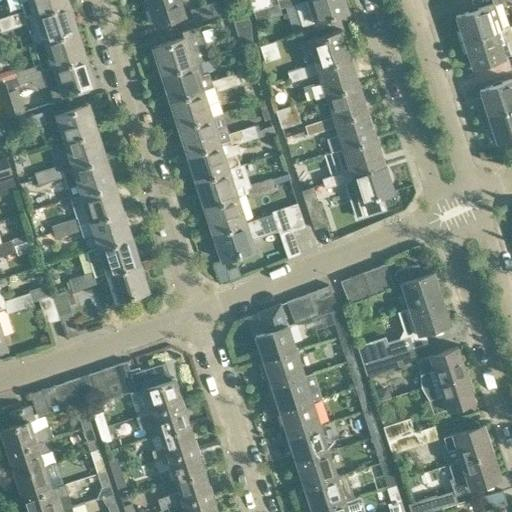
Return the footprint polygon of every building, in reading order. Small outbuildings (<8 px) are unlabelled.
[(13,27),(27,23),(25,17),(36,13),(67,3),(66,0),(18,0),(22,11),(9,15),(13,27)] [(179,0),(145,0),(153,24),(184,14),(179,0)] [(249,0),(253,11),(270,6),(268,0),(249,0)] [(292,4),(291,0),(276,0),(279,8),(292,4)] [(303,0),(295,3),(301,25),(310,22),(312,30),(329,24),(327,16),(346,10),(343,0),(303,0)] [(219,14),(215,2),(190,10),(194,22),(219,14)] [(27,23),(33,44),(45,40),(76,30),(67,3),(36,13),(25,17),(27,23)] [(494,3),(455,16),(463,41),(508,27),(508,26),(502,28),(494,3)] [(254,13),(258,27),(263,25),(266,22),(269,17),(269,11),(269,6),(255,10),(254,13)] [(249,22),(246,10),(230,15),(240,46),(252,44),(249,22)] [(0,28),(1,31),(13,27),(9,15),(0,17),(0,28)] [(153,46),(162,73),(199,62),(199,61),(208,58),(198,27),(181,32),(183,37),(153,46)] [(508,27),(463,41),(472,67),(511,53),(511,36),(511,37),(510,33),(508,27)] [(84,56),(76,30),(45,40),(33,44),(40,64),(27,68),(31,80),(44,76),(42,70),(84,56)] [(341,30),(297,44),(302,60),(312,57),(314,63),(300,67),(304,77),(317,73),(316,68),(350,57),(345,43),(344,43),(340,31),(342,31),(341,30)] [(93,84),(84,56),(42,70),(44,76),(31,80),(30,80),(32,83),(39,87),(58,81),(62,93),(93,84)] [(316,68),(317,73),(320,80),(312,82),(317,97),(325,95),(324,94),(357,83),(353,69),(354,69),(350,57),(316,68)] [(199,62),(162,73),(170,99),(201,90),(212,86),(211,80),(208,72),(203,74),(199,62)] [(304,77),(300,67),(286,72),(290,82),(304,77)] [(18,84),(30,80),(31,80),(27,68),(14,72),(16,77),(18,84)] [(236,72),(223,76),(227,87),(240,83),(236,72)] [(223,76),(211,80),(212,86),(213,86),(215,91),(227,87),(223,76)] [(18,84),(16,77),(0,82),(0,93),(14,89),(12,86),(18,84)] [(511,78),(479,90),(487,115),(511,106),(511,78)] [(332,116),(318,121),(321,131),(335,126),(333,121),(367,110),(363,97),(362,97),(357,83),(324,94),(325,95),(332,116)] [(14,89),(0,93),(0,97),(6,118),(27,111),(19,88),(14,89)] [(201,90),(170,99),(179,126),(210,116),(201,90)] [(55,113),(64,140),(95,130),(87,103),(55,113)] [(299,121),(294,104),(275,110),(280,127),(299,121)] [(511,106),(487,115),(496,141),(511,135),(511,106)] [(371,123),(367,110),(333,121),(335,126),(337,134),(326,138),(331,152),(342,148),(375,137),(370,124),(371,123)] [(46,124),(43,111),(29,115),(33,128),(46,124)] [(210,116),(179,126),(188,153),(218,143),(230,139),(228,133),(226,127),(214,131),(210,116)] [(321,131),(318,121),(304,126),(307,135),(321,131)] [(257,123),(241,129),(245,141),(257,137),(255,131),(272,126),(271,125),(259,129),(257,123)] [(228,133),(230,139),(231,145),(245,141),(241,129),(228,133)] [(59,164),(46,168),(50,181),(63,176),(61,171),(104,157),(95,130),(64,140),(73,167),(61,170),(59,164)] [(349,169),(335,174),(338,184),(352,179),(350,174),(384,163),(380,150),(379,151),(375,137),(342,148),(349,169)] [(218,143),(188,153),(196,180),(234,168),(233,166),(239,165),(235,154),(223,158),(218,143)] [(0,158),(0,177),(12,174),(7,157),(0,158)] [(104,157),(61,171),(63,176),(70,197),(113,183),(104,157)] [(352,179),(345,182),(357,218),(384,209),(383,206),(380,195),(393,191),(393,190),(392,190),(388,177),(389,177),(384,163),(350,174),(352,179)] [(50,181),(46,168),(33,172),(37,185),(50,181)] [(234,168),(196,180),(205,206),(236,196),(247,193),(245,186),(243,177),(237,179),(234,168)] [(271,178),(258,182),(262,194),(275,190),(274,189),(273,184),(281,181),(289,179),(287,173),(271,178)] [(338,184),(335,174),(321,178),(324,189),(338,184)] [(0,194),(15,190),(11,177),(0,180),(0,194)] [(258,182),(245,186),(247,193),(248,198),(262,194),(258,182)] [(76,218),(63,222),(67,233),(80,229),(79,224),(121,210),(113,183),(70,197),(76,218)] [(301,190),(307,210),(314,229),(326,225),(312,186),(301,190)] [(236,196),(205,206),(213,232),(244,223),(236,196)] [(297,202),(284,206),(292,231),(305,227),(297,202)] [(253,249),(250,239),(278,230),(280,235),(292,231),(284,206),(271,211),(272,214),(244,223),(213,232),(222,259),(253,249)] [(80,229),(82,237),(94,233),(99,246),(99,247),(130,237),(121,210),(79,224),(80,229)] [(67,233),(63,222),(51,226),(54,237),(67,233)] [(92,271),(81,275),(85,287),(98,283),(96,276),(107,272),(108,274),(139,263),(130,237),(99,247),(99,246),(85,251),(92,271)] [(12,240),(0,244),(0,246),(3,257),(16,253),(15,251),(14,246),(12,240)] [(139,263),(108,274),(116,300),(147,290),(139,263)] [(385,263),(372,268),(381,291),(394,286),(385,263)] [(394,276),(396,284),(400,282),(409,308),(441,297),(433,271),(422,275),(418,263),(397,270),(394,276)] [(372,268),(362,272),(371,295),(381,291),(372,268)] [(362,272),(351,276),(360,299),(371,295),(362,272)] [(85,287),(81,275),(68,279),(71,291),(85,287)] [(351,276),(340,281),(348,303),(360,299),(351,276)] [(329,285),(318,289),(327,312),(329,311),(338,307),(329,285)] [(318,289),(307,293),(316,316),(327,312),(318,289)] [(65,291),(52,295),(59,319),(73,315),(65,291)] [(28,292),(16,296),(20,308),(33,304),(28,292)] [(307,293),(296,297),(305,320),(316,316),(307,293)] [(39,299),(46,323),(59,319),(52,295),(39,299)] [(16,296),(4,300),(6,306),(4,307),(6,313),(20,308),(16,296)] [(296,297),(286,301),(294,324),(305,320),(296,297)] [(356,345),(362,364),(409,349),(405,337),(418,333),(450,323),(441,297),(409,308),(398,311),(403,328),(400,338),(387,342),(385,336),(356,345)] [(296,350),(287,324),(286,325),(280,305),(258,314),(264,332),(255,335),(263,361),(296,350)] [(338,307),(329,311),(338,337),(346,334),(338,307)] [(346,334),(338,337),(346,361),(354,359),(346,334)] [(416,359),(419,369),(420,387),(466,372),(457,346),(438,352),(416,359)] [(409,349),(362,364),(366,377),(413,362),(409,349)] [(296,350),(263,361),(271,386),(304,375),(296,350)] [(354,359),(346,361),(354,387),(363,384),(354,359)] [(126,361),(112,365),(122,394),(136,391),(130,373),(126,361)] [(135,415),(135,416),(182,401),(174,378),(171,379),(165,361),(130,373),(136,391),(144,388),(150,407),(151,410),(135,415)] [(112,365),(101,369),(111,398),(122,394),(112,365)] [(101,369),(88,373),(98,401),(111,398),(101,369)] [(313,372),(304,375),(271,386),(279,411),(312,400),(321,397),(313,372)] [(448,408),(475,399),(466,372),(420,387),(420,388),(427,399),(429,399),(433,411),(447,407),(448,408)] [(88,373),(77,377),(86,404),(98,401),(88,373)] [(77,377),(65,381),(74,408),(86,404),(77,377)] [(65,381),(53,385),(62,411),(74,408),(65,381)] [(363,384),(354,387),(362,412),(371,409),(363,384)] [(53,385),(42,389),(50,414),(62,411),(53,385)] [(379,400),(389,396),(386,386),(375,389),(379,400)] [(42,389),(29,393),(38,417),(50,414),(42,389)] [(312,400),(279,411),(287,436),(320,425),(312,400)] [(182,401),(135,416),(139,428),(144,426),(147,436),(158,433),(159,434),(189,424),(182,401)] [(30,420),(34,419),(30,405),(10,412),(14,424),(0,428),(0,432),(6,453),(47,439),(53,438),(49,427),(33,432),(30,420)] [(371,409),(362,412),(370,437),(379,434),(371,409)] [(77,413),(82,428),(90,425),(85,411),(77,413)] [(101,411),(93,414),(97,429),(106,426),(101,411)] [(384,426),(388,440),(415,431),(411,417),(384,426)] [(150,449),(154,460),(197,446),(189,424),(159,434),(162,445),(150,449)] [(464,430),(443,436),(448,449),(454,447),(459,461),(491,450),(483,424),(464,430)] [(90,425),(82,428),(86,441),(95,438),(90,425)] [(320,425),(287,436),(296,461),(328,450),(320,425)] [(415,431),(388,440),(392,452),(438,438),(433,425),(415,431)] [(106,426),(97,429),(101,441),(110,439),(106,426)] [(379,434),(370,437),(378,462),(387,459),(379,434)] [(47,439),(6,453),(14,475),(44,466),(40,453),(50,449),(47,439)] [(197,446),(154,460),(157,471),(169,467),(173,479),(204,470),(197,446)] [(328,450),(296,461),(304,486),(336,475),(336,474),(328,450)] [(491,450),(459,461),(448,464),(452,478),(449,478),(455,496),(474,490),(472,486),(500,477),(491,450)] [(92,459),(96,474),(105,471),(100,456),(92,459)] [(116,457),(107,460),(112,474),(120,471),(116,457)] [(387,459),(378,462),(386,487),(395,484),(387,459)] [(44,466),(14,475),(21,498),(64,484),(63,483),(51,487),(44,466)] [(160,509),(166,507),(211,492),(204,470),(173,479),(177,490),(156,497),(160,509)] [(105,471),(96,474),(100,486),(95,498),(100,497),(100,498),(112,494),(105,471)] [(120,471),(112,474),(117,488),(125,485),(120,471)] [(336,475),(304,486),(312,511),(345,500),(352,498),(345,472),(336,474),(336,475)] [(64,484),(21,498),(25,511),(56,511),(72,507),(65,484),(64,484)] [(395,484),(386,487),(392,506),(401,503),(395,484)] [(502,490),(478,497),(482,510),(506,503),(502,490)] [(217,511),(211,492),(166,507),(168,511),(217,511)] [(118,511),(112,494),(100,498),(105,506),(106,505),(108,511),(118,511)] [(426,511),(441,508),(437,494),(408,503),(410,511),(426,511)] [(345,500),(312,511),(311,511),(365,511),(360,495),(353,498),(345,500)] [(72,507),(56,511),(87,511),(85,502),(72,507)] [(133,511),(131,502),(122,505),(124,511),(133,511)]
